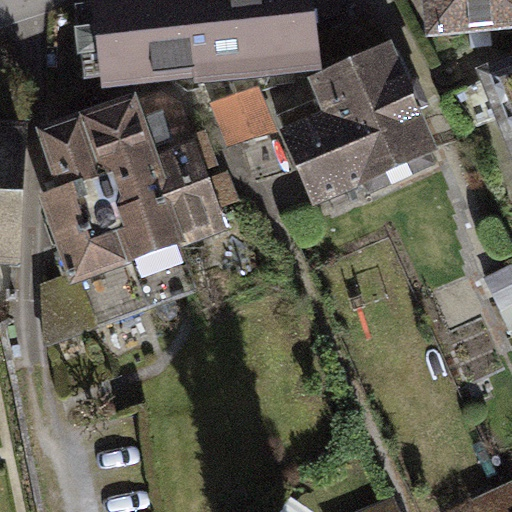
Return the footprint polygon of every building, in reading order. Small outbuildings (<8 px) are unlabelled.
[(307,0),(95,0),(106,87),(199,76),(200,83),(316,70),(307,0)] [(511,0),(432,0),(437,44),(511,37),(511,0)] [(384,40),(359,22),(321,37),(328,76),(315,83),(320,98),(278,116),(317,203),(433,149),(384,40)] [(511,67),(487,77),(511,139),(511,67)] [(236,143),(272,133),(254,91),(221,103),(236,143)] [(90,120),(137,253),(140,258),(180,244),(148,164),(193,146),(179,109),(162,98),(143,102),(90,120)] [(137,253),(90,120),(48,135),(67,190),(46,197),(74,276),(137,253)] [(23,141),(0,139),(0,254),(18,255),(23,141)] [(148,164),(180,244),(225,227),(217,206),(235,200),(224,174),(207,181),(193,146),(148,164)] [(137,253),(74,276),(44,286),(46,345),(196,291),(180,244),(140,258),(137,253)] [(511,263),(494,272),(511,313),(511,263)] [(511,511),(511,491),(483,504),(486,511),(511,511)] [(402,511),(398,503),(375,511),(402,511)]
